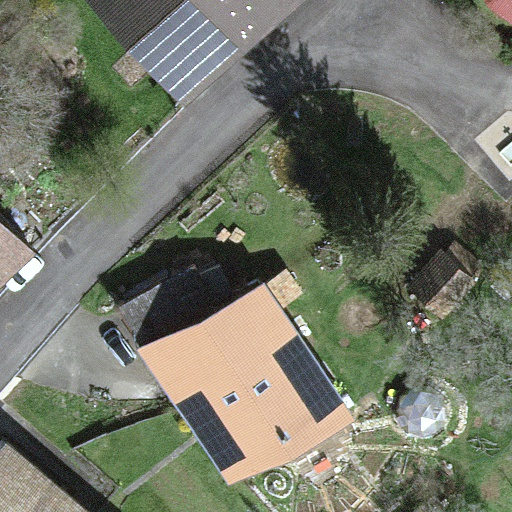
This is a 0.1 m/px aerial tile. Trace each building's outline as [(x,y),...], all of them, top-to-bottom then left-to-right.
[(86,0),(181,107),(228,66),(303,0),(86,0)] [(511,0),(483,0),(490,10),(508,24),(511,25),(511,0)] [(0,283),(36,248),(0,211),(0,283)] [(442,238),(407,274),(437,302),(471,266),(442,238)] [(189,269),(124,311),(233,478),(344,406),(256,271),(210,301),(189,269)] [(95,511),(12,437),(0,449),(0,511),(95,511)]
